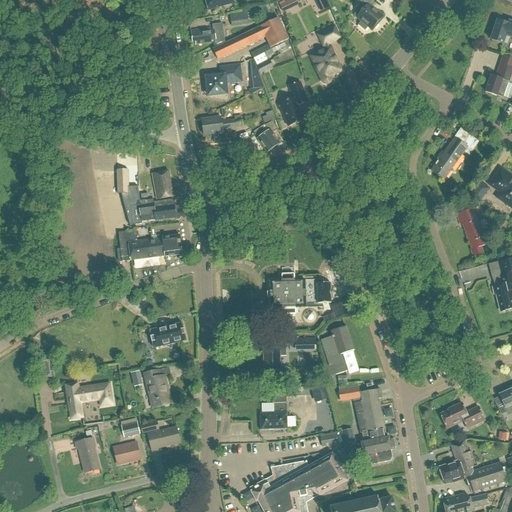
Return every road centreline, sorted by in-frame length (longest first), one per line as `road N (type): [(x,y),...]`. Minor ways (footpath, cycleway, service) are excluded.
road 1 (residential): [(483,365),(412,174),(449,101)]
road 2 (unclassified): [(302,177),(339,206),(407,402)]
road 3 (tertiary): [(207,466),(205,264)]
road 4 (unclassified): [(184,135),(0,93)]
road 5 (residential): [(44,511),(207,466)]
road 6 (tertiary): [(302,177),(326,137),(391,68)]
road 7 (track): [(0,346),(128,289)]
road 8 (tertiary): [(184,135),(158,0)]
